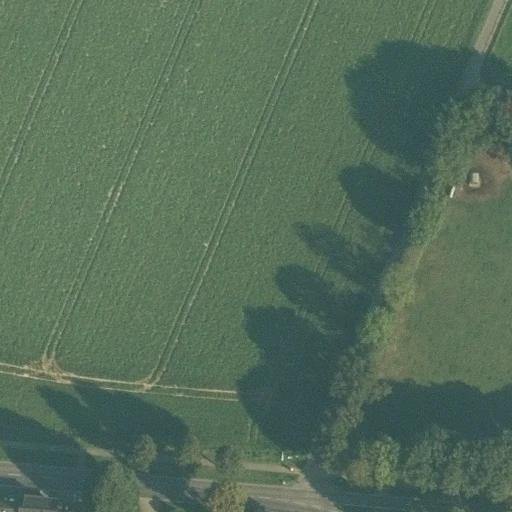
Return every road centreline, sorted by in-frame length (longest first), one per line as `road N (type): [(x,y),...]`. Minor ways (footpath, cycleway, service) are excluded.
road 1 (unclassified): [(310,505),(313,474),(502,0)]
road 2 (secondary): [(310,505),(0,475)]
